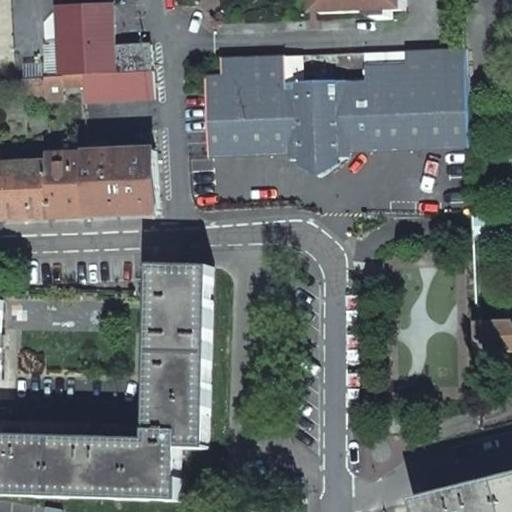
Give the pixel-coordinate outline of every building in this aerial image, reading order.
[(322,0),(323,11),(410,7),(409,0),(322,0)] [(61,11),(65,77),(69,76),(88,75),(120,73),(120,70),(122,70),(121,46),(118,47),(117,26),(115,7),(94,9),(93,5),(83,7),(83,10),(61,11)] [(125,70),(154,68),(152,44),(124,46),(125,70)] [(471,75),(469,47),(408,50),(408,61),(370,63),(371,78),(288,82),(287,55),(223,57),(223,77),(210,77),(210,85),(212,130),(212,155),(252,154),(292,153),(292,146),(300,145),(324,162),(345,145),(353,144),(354,150),(473,145),(471,75)] [(88,75),(89,85),(89,102),(156,99),(154,71),(123,73),(120,73),(88,75)] [(69,76),(70,86),(89,85),(88,75),(69,76)] [(65,77),(51,78),(51,80),(51,97),(51,99),(71,98),(70,86),(69,76),(65,77)] [(51,97),(51,80),(26,81),(27,98),(51,97)] [(159,150),(91,152),(93,215),(163,212),(159,150)] [(53,154),(53,162),(56,217),(93,215),(91,152),(53,154)] [(22,163),(3,164),(5,219),(56,217),(53,162),(27,162),(27,159),(21,159),(22,163)] [(511,215),(476,217),(477,236),(511,235),(511,215)] [(218,265),(158,263),(153,440),(106,438),(105,428),(91,428),(91,438),(27,436),(27,426),(10,425),(10,436),(0,435),(0,493),(186,500),(187,480),(185,479),(187,445),(213,445),(218,265)] [(511,319),(480,321),(481,352),(511,350),(511,319)] [(511,511),(511,476),(456,490),(434,495),(437,511),(511,511)] [(436,511),(434,495),(419,498),(421,511),(436,511)]
